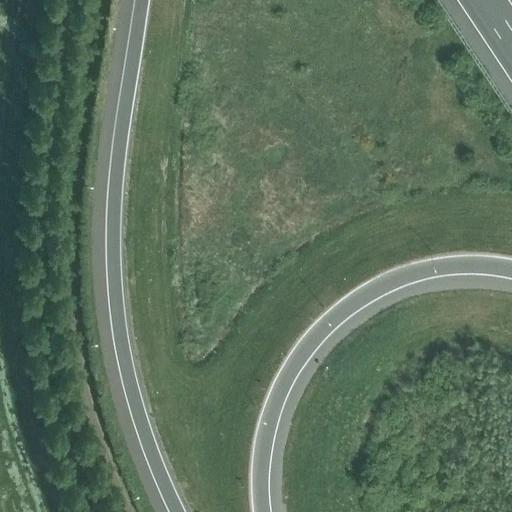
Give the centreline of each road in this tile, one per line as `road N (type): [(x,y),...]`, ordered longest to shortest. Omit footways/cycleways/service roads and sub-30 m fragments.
road 1 (motorway): [(142,0),(116,201),(115,287),(137,405),(180,511)]
road 2 (motorway): [(265,511),(265,449),(275,408),(315,339),(386,286),(421,273),(511,268)]
